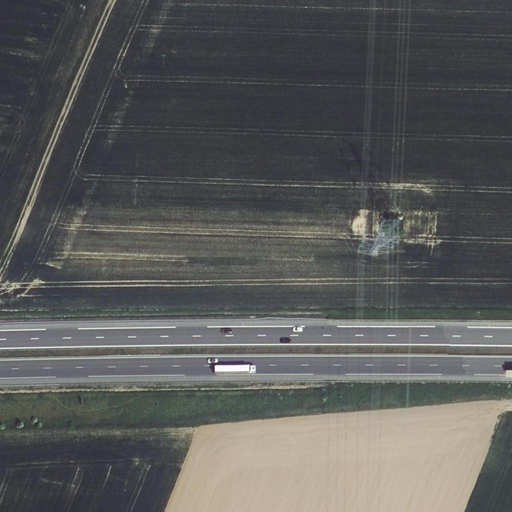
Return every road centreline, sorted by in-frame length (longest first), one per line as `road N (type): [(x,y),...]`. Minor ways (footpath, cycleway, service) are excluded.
road 1 (motorway): [(0,369),(511,365)]
road 2 (motorway): [(511,336),(0,339)]
road 3 (track): [(511,407),(198,438)]
road 4 (track): [(113,0),(39,172)]
